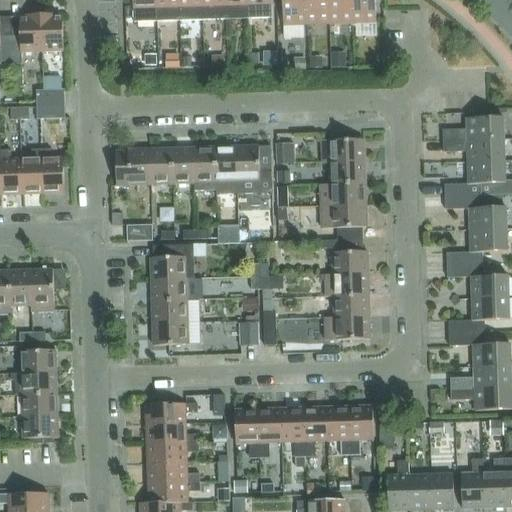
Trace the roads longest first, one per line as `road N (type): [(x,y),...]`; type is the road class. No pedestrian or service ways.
road 1 (residential): [(96,379),(410,369),(402,99)]
road 2 (residential): [(89,108),(402,99)]
road 3 (residential): [(96,379),(91,233)]
road 4 (residential): [(100,511),(96,379)]
